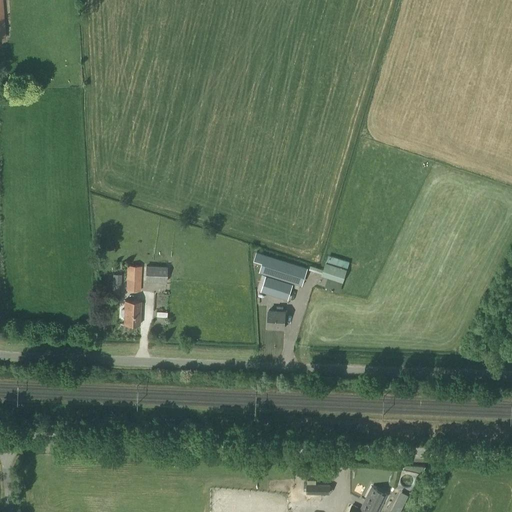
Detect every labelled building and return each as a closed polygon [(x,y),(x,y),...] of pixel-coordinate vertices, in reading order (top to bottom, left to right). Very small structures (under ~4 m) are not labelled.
[(259,273),(294,284),(293,287),(299,289),(300,286),(302,286),(308,268),(256,252),(253,260),(262,263),(259,273)] [(322,273),(343,280),(347,270),(326,263),(323,270),(322,273)] [(126,291),(140,291),(141,266),(127,266),(126,291)] [(167,267),(146,266),(145,281),(166,283),(167,267)] [(322,273),(323,270),(310,266),(309,270),(322,274),(322,273)] [(257,290),(288,300),(293,284),(266,275),(262,275),(257,290)] [(124,325),(141,325),(141,301),(125,301),(124,325)] [(285,328),(286,310),(283,310),(283,307),(276,306),(276,310),(268,310),(267,327),(285,328)] [(371,487),(361,508),(369,511),(378,511),(387,495),(371,487)] [(395,502),(390,511),(399,511),(403,506),(395,502)]
